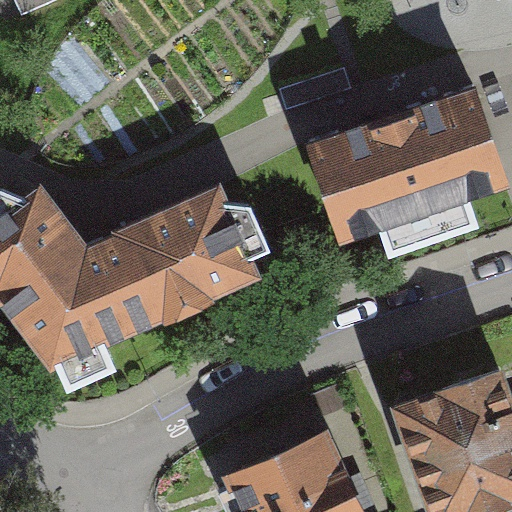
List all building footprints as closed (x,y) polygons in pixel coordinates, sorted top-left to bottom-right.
[(355,61),(289,82),(296,104),(362,83),(355,61)] [(511,128),(497,83),(329,140),(363,242),(511,191),(511,128)] [(62,184),(0,224),(0,276),(65,366),(281,274),(237,183),(106,246),(62,184)] [(426,347),(372,366),(381,393),(436,374),(426,347)] [(511,511),(511,374),(410,407),(444,511),(511,511)] [(379,511),(344,429),(240,473),(256,511),(379,511)]
